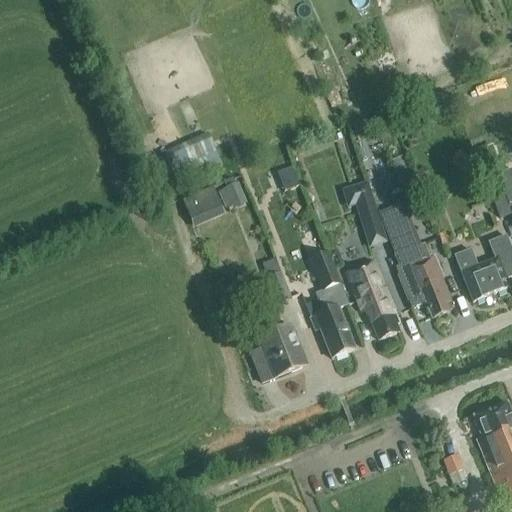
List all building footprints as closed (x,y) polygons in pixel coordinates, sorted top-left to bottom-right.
[(447,94),(420,105),(426,121),(454,110),(447,94)] [(392,128),(387,114),(373,119),(378,133),(392,128)] [(220,162),(208,135),(163,154),(175,182),(220,162)] [(507,157),(511,155),(511,140),(476,156),(480,165),(506,154),(507,157)] [(229,154),(224,143),(219,145),(224,156),(229,154)] [(477,165),(466,158),(458,171),(469,178),(477,165)] [(267,180),(285,174),(281,162),(262,168),(267,180)] [(365,183),(343,190),(347,204),(355,202),(369,246),(383,241),(365,183)] [(237,185),(224,191),(232,207),(244,201),(237,185)] [(212,189),(182,202),(193,228),(223,215),(212,189)] [(438,271),(440,271),(435,257),(423,261),(407,219),(386,227),(400,266),(396,268),(412,310),(426,305),(432,321),(449,314),(446,306),(451,304),(438,271)] [(506,281),(511,279),(511,252),(506,237),(488,244),(495,261),(477,268),(470,252),(454,258),(472,304),(510,290),(506,281)] [(337,310),(348,306),(328,255),(310,262),(322,292),(315,295),(318,302),(305,307),(310,320),(315,332),(319,330),(331,360),(354,351),(337,310)] [(361,313),(366,311),(378,342),(396,335),(393,326),(398,324),(375,265),(346,276),(361,313)] [(292,303),(281,275),(267,281),(277,308),(292,303)] [(280,382),(279,379),(279,378),(306,368),(290,327),(281,330),(278,322),(260,329),(262,338),(257,340),(263,351),(249,356),(266,388),(280,382)] [(511,416),(507,404),(472,418),(461,423),(470,444),(477,441),(499,495),(496,496),(502,511),(504,511),(511,508),(511,416)] [(453,487),(457,485),(458,488),(460,490),(462,491),(464,491),(466,490),(466,488),(466,485),(465,482),(466,481),(456,457),(443,462),(453,487)]
